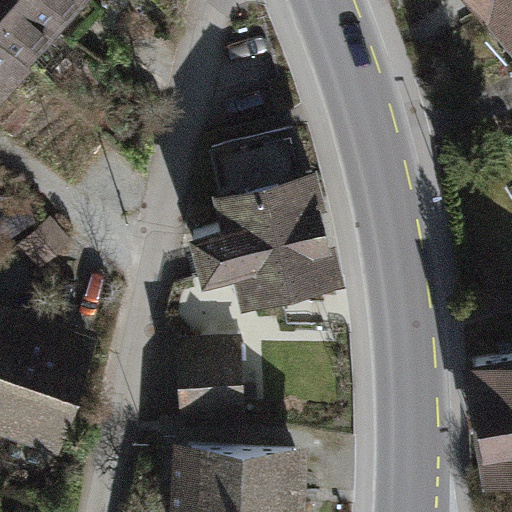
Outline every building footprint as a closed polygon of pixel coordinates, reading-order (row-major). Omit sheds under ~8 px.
[(25,50),(71,0),(0,0),(0,28),(22,48),(25,50)] [(482,0),(490,9),(500,0),(482,0)] [(511,0),(500,0),(490,9),(511,34),(511,0)] [(0,73),(22,48),(0,28),(0,73)] [(303,171),(291,125),(210,145),(228,218),(192,227),(204,273),(241,264),(247,291),(335,269),(310,169),(303,171)] [(0,311),(0,409),(59,429),(89,341),(0,311)] [(243,417),(238,336),(179,340),(184,421),(243,417)] [(511,350),(473,357),(492,472),(511,468),(511,350)] [(238,511),(242,446),(189,444),(185,511),(238,511)] [(292,511),(295,449),(242,446),(238,511),(292,511)]
